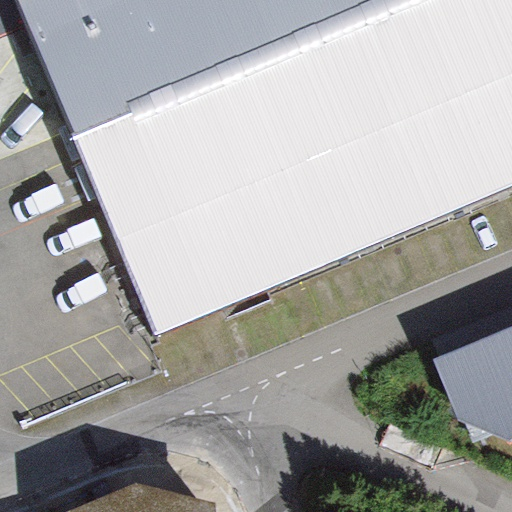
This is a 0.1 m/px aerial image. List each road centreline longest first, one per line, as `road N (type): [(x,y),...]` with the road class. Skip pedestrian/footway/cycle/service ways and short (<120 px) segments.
road 1 (residential): [(511,273),(246,385)]
road 2 (residential): [(496,511),(246,385)]
road 3 (residential): [(246,385),(0,489)]
road 4 (residential): [(254,511),(246,385)]
